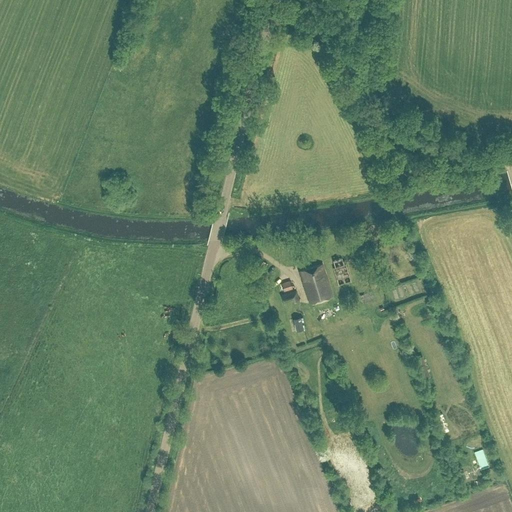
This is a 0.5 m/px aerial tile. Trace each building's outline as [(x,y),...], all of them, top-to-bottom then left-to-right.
[(335,266),(333,267),(338,284),(351,280),(344,259),(343,260),(342,257),(333,259),(335,266)] [(310,302),(332,295),(322,263),(300,270),(310,302)] [(261,294),(273,289),(270,283),(271,282),(265,269),(257,272),(263,286),(259,287),(261,294)] [(284,291),(292,288),(290,280),(281,282),(284,291)] [(406,289),(409,299),(418,296),(414,286),(406,289)] [(298,294),(296,289),(280,294),(282,299),(298,294)] [(363,302),(373,298),(371,290),(360,295),(363,302)] [(300,316),(293,318),(296,330),(303,328),(300,316)] [(315,342),(312,330),(298,332),(300,345),(315,342)] [(322,414),(326,428),(334,425),(331,412),(322,414)]
